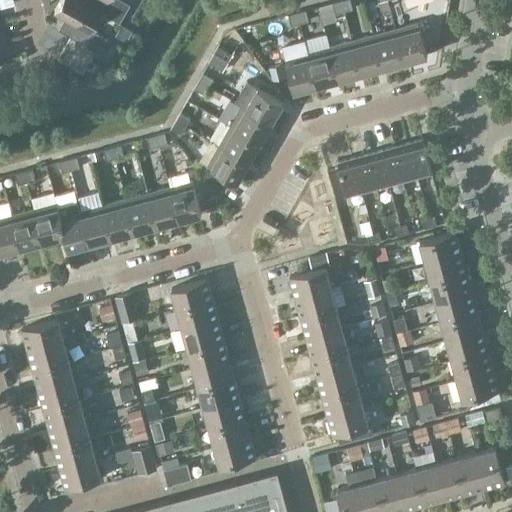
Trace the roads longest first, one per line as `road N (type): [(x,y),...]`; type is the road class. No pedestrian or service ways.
road 1 (residential): [(239,245),(301,130),(463,87)]
road 2 (residential): [(0,310),(239,245)]
road 3 (residential): [(296,456),(239,245)]
road 4 (unclassified): [(473,137),(511,283)]
road 5 (residential): [(30,511),(0,394)]
